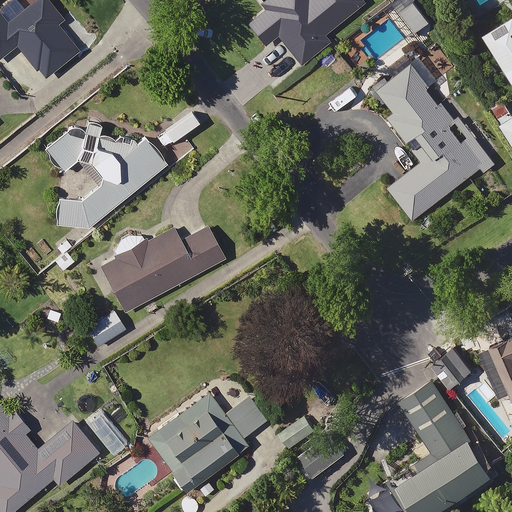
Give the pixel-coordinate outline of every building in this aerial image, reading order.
[(0,12),(0,63),(25,95),(55,71),(81,50),(61,25),(67,20),(50,0),(43,0),(11,26),(0,13),(0,12)] [(435,23),(419,0),(409,0),(401,6),(420,34),(435,23)] [(511,21),(489,36),(511,74),(511,121),(503,127),(511,141),(511,21)] [(451,71),(435,49),(381,90),(398,113),(392,117),(426,162),(393,187),(416,219),(496,160),(451,99),(445,104),(431,86),(451,71)] [(147,132),(106,128),(93,111),(72,128),(46,148),(68,174),(83,162),(101,185),(85,198),(60,197),(59,225),(98,227),(193,151),(170,122),(151,137),(147,132)] [(225,256),(210,229),(184,243),(176,228),(105,267),(128,309),(225,256)] [(128,328),(117,309),(90,325),(101,344),(128,328)] [(511,339),(491,350),(511,391),(511,339)] [(438,453),(394,482),(413,511),(454,511),(505,479),(440,379),(404,402),(438,453)] [(255,447),(215,391),(152,437),(200,503),(220,488),(212,478),(255,447)] [(11,412),(0,397),(0,484),(1,485),(0,486),(0,507),(3,511),(19,511),(59,481),(66,491),(93,471),(130,442),(108,413),(86,429),(76,416),(43,441),(17,407),(11,412)] [(388,504),(380,494),(373,500),(381,511),(406,511),(396,497),(388,504)]
